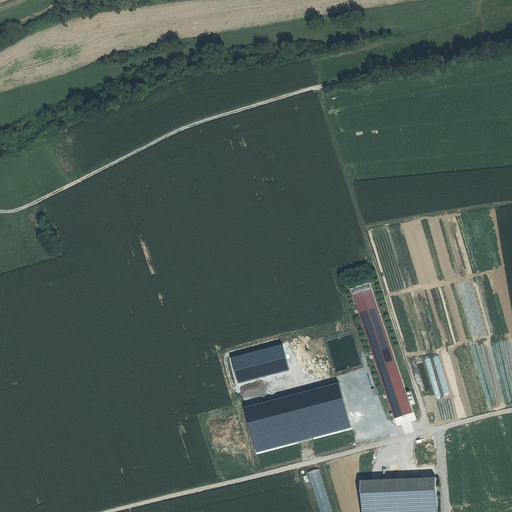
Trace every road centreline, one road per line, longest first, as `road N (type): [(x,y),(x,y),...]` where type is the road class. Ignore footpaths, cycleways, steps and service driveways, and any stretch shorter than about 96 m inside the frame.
road 1 (track): [(0,212),(187,128),(511,39)]
road 2 (track): [(109,511),(511,410)]
road 3 (track): [(432,430),(363,230)]
road 4 (track): [(363,230),(511,200)]
road 5 (track): [(363,230),(317,88)]
